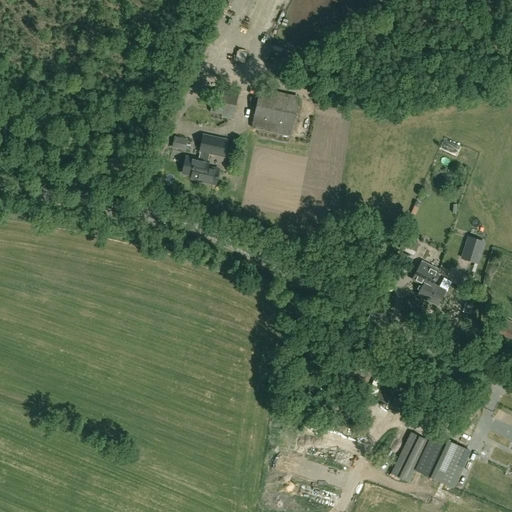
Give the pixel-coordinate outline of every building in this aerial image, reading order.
[(307,83),(310,78),(301,72),(297,78),(307,83)] [(291,136),(300,96),(260,88),(252,127),(291,136)] [(239,94),(215,89),(210,112),(233,117),(239,94)] [(200,151),(209,153),(225,157),(228,140),(203,134),(199,151),(200,151)] [(186,150),(188,139),(175,136),(173,147),(186,150)] [(208,165),(209,161),(208,161),(209,153),(200,151),(199,159),(186,156),(182,173),(191,175),(190,179),(216,185),(220,168),(208,165)] [(462,258),(477,263),(484,242),(469,237),(462,258)] [(403,254),(398,264),(407,268),(412,258),(403,254)] [(437,305),(445,291),(432,284),(438,272),(421,263),(412,280),(423,285),(418,295),(425,299),(426,298),(437,304),(437,305)] [(476,297),(472,295),(470,304),(466,303),(463,312),(472,314),(476,297)] [(504,324),(498,335),(511,342),(511,322),(506,320),(504,324)] [(390,406),(399,388),(384,380),(375,399),(390,406)] [(437,414),(408,407),(405,418),(422,423),(434,427),(437,414)] [(409,482),(429,441),(411,432),(391,473),(409,482)] [(441,438),(424,475),(453,488),(470,451),(441,438)] [(302,477),(326,482),(328,472),(304,467),(302,477)]
